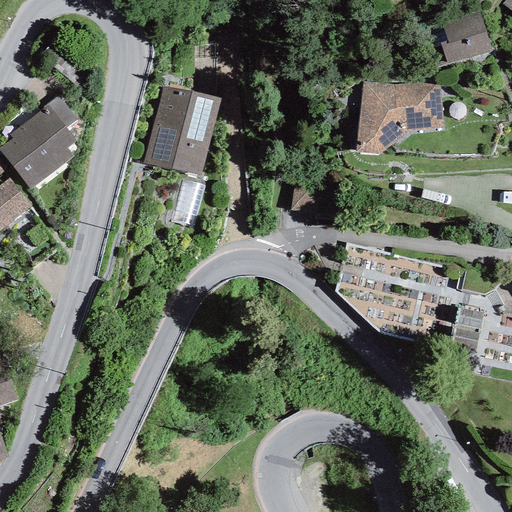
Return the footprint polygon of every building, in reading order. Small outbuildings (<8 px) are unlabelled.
[(511,0),(505,0),(502,4),(511,11),(511,0)] [(479,11),(441,23),(447,41),(439,44),(447,64),(491,50),(479,11)] [(50,45),(40,57),(78,88),(88,77),(50,45)] [(394,85),(362,81),(354,152),(379,154),(408,130),(443,128),(439,84),(423,83),(413,83),(394,85)] [(163,85),(145,163),(202,176),(220,99),(163,85)] [(58,97),(47,105),(66,129),(77,120),(58,97)] [(12,139),(0,147),(0,151),(29,190),(73,156),(67,148),(75,141),(66,129),(47,105),(9,135),(12,139)] [(8,178),(0,184),(0,230),(31,206),(8,178)] [(193,226),(205,185),(182,179),(171,220),(193,226)] [(0,459),(8,457),(0,435),(0,405),(17,399),(2,360),(0,360),(0,459)]
